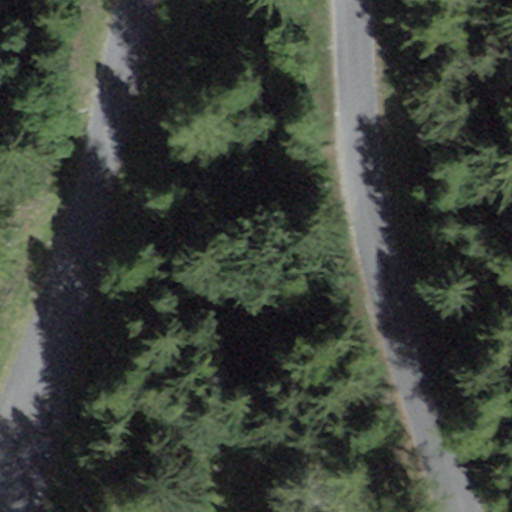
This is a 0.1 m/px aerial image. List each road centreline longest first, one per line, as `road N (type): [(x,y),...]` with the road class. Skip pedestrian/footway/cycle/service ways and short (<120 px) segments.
road 1 (unclassified): [(6,511),(140,0)]
road 2 (unclassified): [(353,0),(367,189),(386,290),(458,511)]
